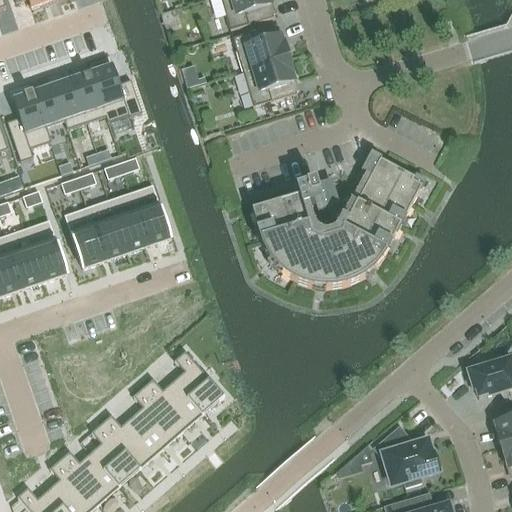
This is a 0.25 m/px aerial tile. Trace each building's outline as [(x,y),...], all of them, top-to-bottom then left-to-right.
[(12,0),(15,7),(27,3),(30,13),(52,6),(49,0),(12,0)] [(269,0),(219,0),(229,33),(273,20),(270,8),(271,8),(269,1),(270,0),(269,0)] [(275,28),(231,41),(242,76),(288,62),(283,47),(280,39),(279,40),(275,28)] [(288,62),(242,76),(252,110),(296,97),(293,85),(294,84),(292,77),(293,77),(288,62)] [(112,69),(91,76),(106,121),(105,121),(107,127),(128,120),(129,121),(141,117),(130,84),(118,88),(112,69)] [(91,76),(71,83),(87,127),(105,121),(106,121),(91,76)] [(71,83),(52,89),(64,125),(63,125),(66,134),(87,127),(71,83)] [(52,89),(33,96),(45,131),(46,131),(63,125),(64,125),(52,89)] [(18,122),(6,126),(20,166),(33,161),(30,153),(51,146),(46,131),(45,131),(33,96),(12,103),(18,122)] [(439,156),(450,136),(441,131),(431,152),(439,156)] [(108,152),(97,156),(100,165),(111,161),(108,152)] [(298,200),(251,214),(257,232),(262,230),(265,241),(260,243),(269,263),(274,260),(281,268),(277,272),(279,274),(282,277),(283,278),(285,279),(286,280),(289,282),(292,284),(300,288),(309,291),(318,292),(327,293),(337,292),(346,290),(347,289),(348,289),(349,288),(352,287),(356,286),(359,284),(361,282),(364,281),(361,277),(370,269),(374,273),(387,255),(382,252),(387,243),(392,245),(401,229),(397,227),(401,220),(405,222),(421,190),(412,185),(414,182),(380,164),(381,161),(371,155),(361,174),(371,179),(341,235),(342,236),(340,239),(322,245),(311,239),(307,226),(302,212),(315,208),(317,215),(333,210),(327,190),(318,193),(316,184),(295,190),(298,200)] [(97,156),(85,160),(88,169),(100,165),(97,156)] [(135,161),(127,164),(131,175),(139,173),(135,161)] [(122,166),(119,167),(123,178),(131,175),(127,164),(122,166)] [(69,165),(58,169),(61,178),(72,174),(69,165)] [(119,167),(111,170),(115,181),(123,178),(119,167)] [(111,170),(103,172),(107,183),(115,181),(111,170)] [(92,176),(84,179),(88,190),(96,187),(92,176)] [(84,179),(76,182),(80,193),(88,190),(84,179)] [(22,192),(18,180),(9,183),(13,195),(22,192)] [(76,182),(68,184),(72,196),(80,193),(76,182)] [(68,184),(60,187),(64,198),(72,196),(68,184)] [(152,189),(130,197),(148,250),(171,242),(152,189)] [(38,195),(30,197),(34,209),(42,206),(38,195)] [(30,197),(22,200),(26,211),(34,209),(30,197)] [(130,197),(108,204),(126,257),(148,250),(130,197)] [(108,204),(87,212),(105,265),(126,257),(108,204)] [(7,205),(0,207),(0,209),(3,219),(11,217),(7,205)] [(87,212),(64,219),(82,273),(105,265),(87,212)] [(49,225),(23,233),(42,286),(67,278),(49,225)] [(23,233),(2,241),(20,294),(42,286),(23,233)] [(2,241),(0,241),(0,300),(20,294),(2,241)] [(184,375),(173,385),(200,417),(202,419),(203,417),(202,415),(209,409),(211,411),(224,400),(185,355),(175,364),(184,375)] [(511,362),(510,363),(469,375),(474,394),(475,394),(478,402),(505,393),(509,405),(511,403),(511,362)] [(152,383),(142,392),(181,437),(194,426),(192,424),(200,417),(173,385),(162,394),(152,383)] [(143,411),(131,421),(159,453),(167,445),(169,447),(181,437),(142,392),(133,400),(143,411)] [(511,408),(492,415),(496,427),(494,427),(496,434),(500,450),(501,450),(511,446),(511,408)] [(110,420),(101,428),(140,473),(152,462),(150,460),(157,454),(159,456),(161,455),(159,453),(131,421),(120,431),(110,420)] [(101,447),(89,457),(117,489),(118,491),(120,490),(118,488),(125,482),(127,484),(140,473),(101,428),(91,436),(101,447)] [(398,432),(373,452),(380,460),(383,459),(391,489),(403,485),(405,491),(421,486),(420,480),(440,474),(435,457),(431,458),(427,445),(412,449),(398,432)] [(511,446),(501,450),(505,465),(506,465),(508,472),(509,472),(511,480),(511,446)] [(68,456),(59,464),(98,509),(110,498),(108,496),(117,489),(89,457),(78,467),(68,456)] [(59,484),(48,494),(63,511),(94,511),(98,509),(59,464),(50,472),(59,484)] [(27,492),(17,501),(26,511),(63,511),(48,494),(36,504),(27,492)] [(383,510),(383,511),(448,511),(447,507),(431,511),(425,511),(421,498),(383,510)]
